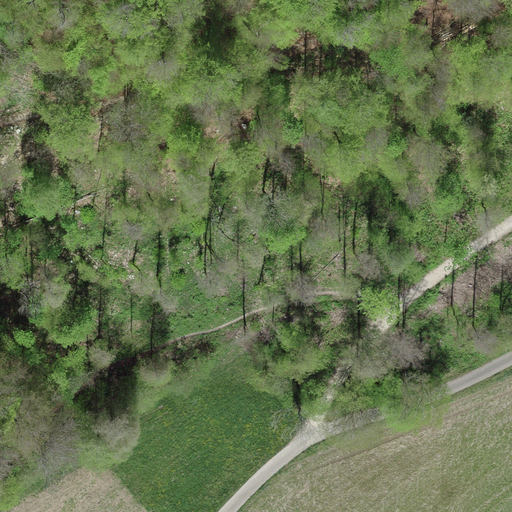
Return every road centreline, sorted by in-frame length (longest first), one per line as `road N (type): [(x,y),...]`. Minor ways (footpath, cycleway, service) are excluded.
road 1 (track): [(135,90),(496,0)]
road 2 (unclassified): [(230,511),(317,437),(428,400),(511,359)]
road 3 (track): [(317,437),(325,408),(401,300)]
road 4 (track): [(401,300),(511,221)]
